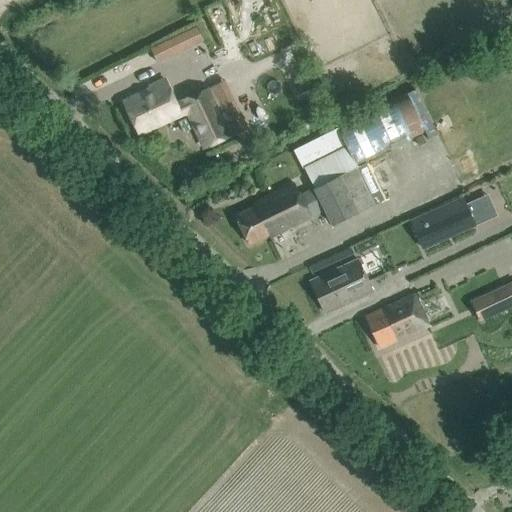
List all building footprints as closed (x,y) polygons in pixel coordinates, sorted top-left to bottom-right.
[(198,14),(106,63),(114,77),(206,29),(198,14)] [(305,111),(301,79),(264,82),(267,114),(305,111)] [(138,133),(181,113),(182,116),(185,115),(201,149),(239,131),(216,83),(175,100),(166,80),(149,87),(150,89),(124,101),(138,133)] [(332,224),(357,212),(384,199),(366,160),(357,165),(356,162),(422,130),(428,139),(436,134),(414,88),(296,150),(313,187),(300,193),(294,182),(254,202),(255,205),(235,215),(249,243),(269,233),(270,236),(311,216),(325,209),(332,224)] [(466,204),(436,217),(444,237),(474,224),(466,204)] [(324,311),(371,290),(357,258),(310,280),(324,311)] [(429,324),(422,309),(414,293),(366,315),(380,346),(429,324)]
